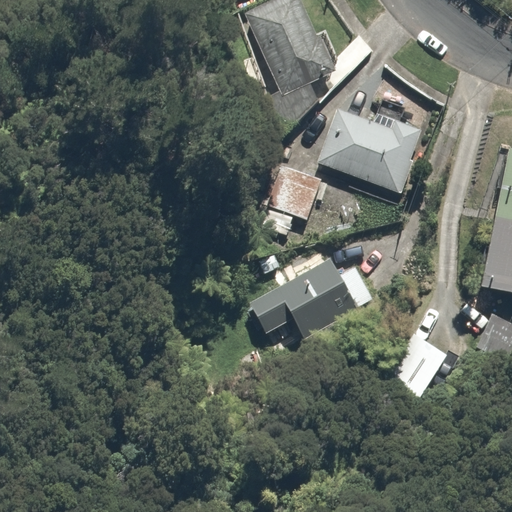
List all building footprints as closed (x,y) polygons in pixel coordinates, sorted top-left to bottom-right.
[(302,0),(283,0),(243,22),(283,95),(337,66),(302,0)] [(422,142),(338,113),(319,168),(404,197),(422,142)] [(511,159),(487,297),(511,301),(511,159)] [(329,180),(288,164),(270,208),(312,224),(329,180)] [(250,303),(268,335),(298,319),(312,345),(373,313),(342,254),(250,303)] [(456,367),(410,336),(384,376),(430,407),(456,367)]
